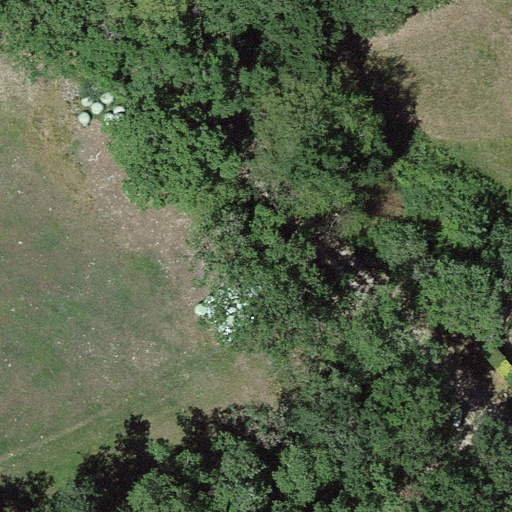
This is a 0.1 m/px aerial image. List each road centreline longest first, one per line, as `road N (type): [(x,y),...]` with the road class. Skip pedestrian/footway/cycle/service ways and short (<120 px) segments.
road 1 (track): [(511,443),(181,93),(60,0)]
road 2 (track): [(192,407),(0,484)]
